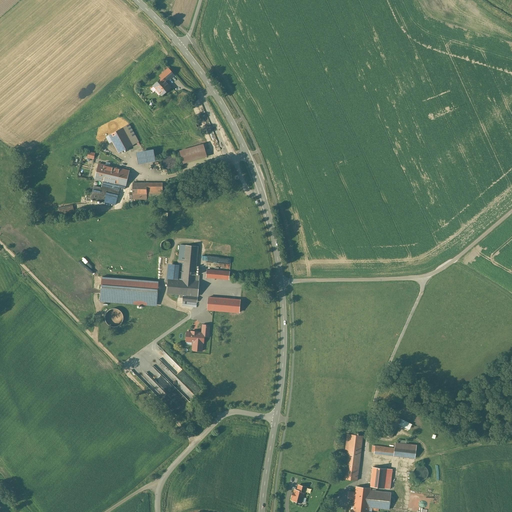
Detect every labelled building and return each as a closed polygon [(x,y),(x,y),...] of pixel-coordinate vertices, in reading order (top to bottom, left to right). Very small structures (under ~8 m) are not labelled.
[(168,69),(162,74),(167,80),(173,75),(168,69)] [(162,78),(154,85),(161,94),(164,92),(165,92),(169,89),(166,85),(168,84),(162,78)] [(138,142),(129,124),(123,128),(133,145),(138,142)] [(123,128),(109,136),(119,153),(133,145),(123,128)] [(203,144),(180,151),(183,163),(206,156),(203,144)] [(139,164),(155,161),(154,156),(153,151),(144,153),(137,154),(139,164)] [(169,154),(168,154),(167,155),(166,155),(165,156),(164,156),(163,157),(163,158),(162,159),(162,160),(162,161),(161,162),(161,163),(162,164),(162,165),(162,166),(163,167),(164,168),(165,169),(166,169),(167,170),(168,170),(169,170),(170,170),(171,170),(172,170),(173,170),(173,169),(174,169),(175,168),(176,167),(176,166),(177,165),(177,164),(177,163),(177,162),(177,161),(177,160),(177,159),(176,158),(175,157),(174,156),(173,155),(172,155),(171,154),(170,154),(169,154)] [(129,171),(99,164),(95,179),(103,181),(125,186),(129,171)] [(125,186),(103,181),(101,188),(93,186),(90,199),(116,204),(120,188),(125,189),(125,186)] [(147,183),(133,183),(133,193),(133,199),(146,199),(146,197),(147,183)] [(162,183),(153,183),(152,197),(162,197),(162,193),(162,183)] [(73,205),(58,208),(60,214),(74,212),(73,205)] [(169,240),(168,239),(167,239),(166,239),(165,239),(164,240),(163,240),(163,241),(162,241),(162,242),(162,243),(162,244),(162,245),(162,246),(162,247),(163,247),(164,248),(165,248),(166,249),(167,249),(168,248),(169,248),(170,247),(170,246),(171,246),(171,245),(171,244),(171,243),(171,242),(170,241),(170,240),(169,240)] [(198,246),(180,245),(177,279),(195,281),(196,275),(198,246)] [(229,272),(207,269),(206,277),(229,279),(229,272)] [(177,279),(168,278),(167,293),(183,295),(197,296),(199,281),(195,281),(177,279)] [(157,284),(102,280),(100,301),(107,301),(156,305),(157,284)] [(240,300),(208,297),(207,309),(213,310),(239,312),(240,300)] [(115,308),(114,308),(112,309),(111,309),(110,309),(109,310),(108,311),(107,312),(106,313),(105,314),(105,315),(105,316),(105,317),(105,318),(105,319),(105,320),(106,321),(106,322),(107,323),(107,324),(108,325),(109,325),(110,326),(111,326),(112,327),(114,327),(116,327),(117,326),(118,326),(119,325),(120,324),(121,324),(122,322),(122,321),(123,320),(123,319),(123,317),(123,316),(123,315),(123,314),(122,313),(121,312),(121,311),(120,311),(119,310),(118,309),(116,309),(115,308)] [(202,333),(198,333),(198,332),(191,331),(191,332),(187,332),(186,341),(193,341),(193,340),(194,340),(194,343),(193,343),(192,350),(202,351),(202,342),(203,342),(204,336),(208,337),(209,325),(202,324),(202,333)] [(189,401),(201,389),(193,381),(191,383),(193,385),(190,388),(189,387),(186,390),(182,394),(189,401)] [(400,418),(393,415),(383,434),(390,437),(400,418)] [(362,436),(347,434),(345,449),(347,450),(344,479),(357,480),(362,436)] [(416,445),(395,443),(394,448),(375,446),(374,453),(415,458),(416,445)] [(419,466),(418,466),(417,466),(416,467),(415,468),(414,469),(414,470),(414,471),(413,472),(413,473),(413,474),(414,475),(414,476),(414,477),(415,478),(416,478),(416,479),(417,479),(418,479),(418,480),(420,480),(421,480),(423,480),(424,479),(425,479),(425,478),(426,477),(427,476),(427,475),(428,474),(428,473),(428,472),(428,471),(427,470),(427,469),(426,468),(425,467),(424,466),(423,466),(422,466),(420,465),(419,466)] [(392,469),(373,467),(370,486),(390,489),(392,469)] [(370,488),(356,486),(353,510),(351,509),(350,511),(367,511),(368,507),(370,491),(370,488)] [(294,490),(292,500),(302,503),(304,492),(296,490),(294,490)] [(391,493),(370,491),(368,507),(389,509),(391,493)]
